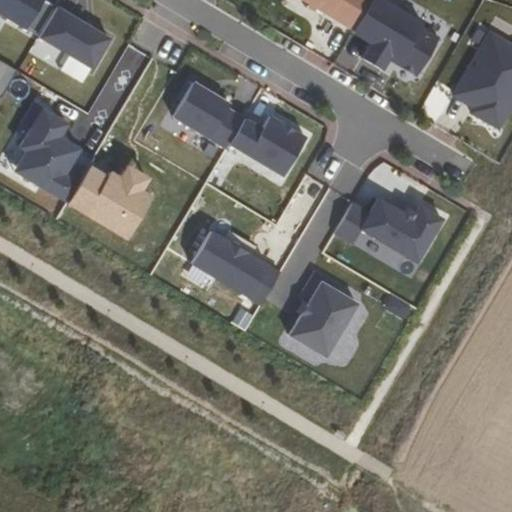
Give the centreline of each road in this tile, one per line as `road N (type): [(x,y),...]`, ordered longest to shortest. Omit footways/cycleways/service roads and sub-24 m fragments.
road 1 (unclassified): [(0,246),(370,466)]
road 2 (residential): [(154,0),(449,177)]
